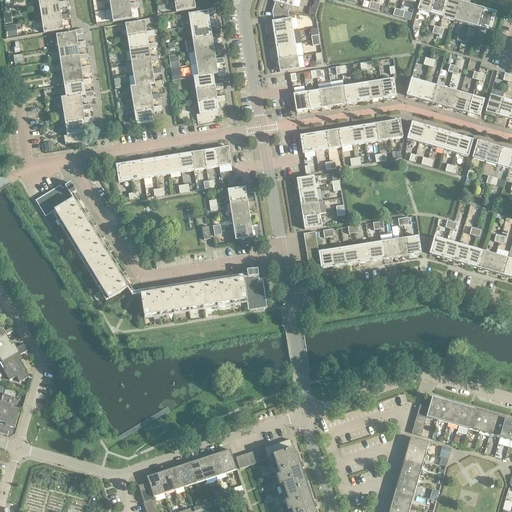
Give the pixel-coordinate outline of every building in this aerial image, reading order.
[(38,0),(40,8),(59,5),(59,3),(58,0),(38,0)] [(109,0),(111,10),(130,7),(130,5),(129,0),(109,0)] [(174,0),(176,13),(196,10),(194,0),(174,0)] [(294,0),(273,0),(273,3),(275,4),(272,13),(288,14),(290,8),(292,8),(294,0)] [(433,0),(420,0),(417,11),(430,14),(433,0)] [(447,0),(433,0),(430,14),(442,18),(447,0)] [(459,2),(451,0),(447,0),(442,18),(454,21),(459,2)] [(67,7),(67,2),(59,3),(59,5),(40,8),(42,21),(61,18),(61,16),(60,8),(67,7)] [(472,6),(459,2),(454,21),(466,25),(472,6)] [(139,9),(138,3),(130,5),(130,7),(111,10),(113,23),(133,20),(131,10),(139,9)] [(164,3),(157,4),(158,11),(165,10),(164,3)] [(484,9),(472,6),(466,25),(478,28),(484,9)] [(216,14),(215,9),(208,10),(208,12),(188,15),(190,28),(210,25),(210,23),(209,15),(216,14)] [(496,13),(484,9),(478,28),(491,32),(496,13)] [(288,14),(272,13),(274,22),(272,22),(274,35),(294,32),(292,19),(289,20),(288,14)] [(12,14),(4,16),(5,24),(13,23),(12,14)] [(69,20),(69,14),(61,16),(61,18),(42,21),(44,34),(63,31),(62,21),(69,20)] [(153,24),(152,19),(144,20),(145,22),(125,25),(127,38),(147,35),(147,32),(145,25),(153,24)] [(218,26),(217,21),(210,23),(210,25),(190,28),(192,40),(212,37),(212,35),(211,28),(218,26)] [(16,27),(6,28),(7,38),(18,37),(16,27)] [(76,33),(56,36),(58,49),(78,45),(78,43),(76,36),(84,35),(83,30),(75,31),(76,33)] [(155,36),(154,31),(147,32),(147,35),(127,38),(129,50),(149,47),(149,45),(147,38),(155,36)] [(296,45),(294,32),(274,35),(276,48),(296,45)] [(220,39),(219,34),(212,35),(212,37),(192,40),(194,53),(214,50),(214,47),(213,40),(220,39)] [(86,47),(85,42),(78,43),(78,45),(58,49),(60,61),(80,58),(80,56),(78,48),(86,47)] [(157,49),(156,44),(149,45),(149,47),(129,50),(131,63),(151,59),(151,57),(149,50),(157,49)] [(297,57),(296,45),(276,48),(278,60),(297,57)] [(222,51),(221,46),(214,47),(214,50),(194,53),(196,65),(216,62),(216,60),(215,53),(222,51)] [(21,55),(12,57),(13,65),(22,63),(21,55)] [(88,60),(87,55),(80,56),(80,58),(60,61),(62,74),(82,70),(81,68),(80,61),(88,60)] [(159,61),(158,56),(151,57),(151,59),(131,63),(133,75),(153,72),(152,70),(151,63),(159,61)] [(178,56),(169,57),(171,69),(180,67),(178,56)] [(299,70),(297,57),(278,60),(280,73),(290,71),(299,70)] [(224,64),(223,59),(216,60),(216,62),(196,65),(198,77),(213,75),(213,76),(218,75),(218,77),(226,76),(225,71),(218,72),(217,65),(224,64)] [(90,72),(89,67),(81,68),(82,70),(62,74),(64,86),(84,83),(83,81),(82,73),(90,72)] [(180,68),(170,70),(172,81),(182,80),(180,68)] [(161,74),(160,69),(152,70),(153,72),(133,75),(135,87),(135,88),(150,85),(150,86),(155,85),(155,87),(163,86),(162,81),(154,82),(153,75),(161,74)] [(213,75),(198,77),(194,78),(196,91),(215,88),(215,86),(213,76),(213,75)] [(411,79),(406,97),(419,100),(424,83),(411,79)] [(92,85),(91,80),(83,81),(84,83),(64,86),(66,98),(81,96),(81,97),(86,96),(86,98),(94,97),(93,92),(85,93),(84,86),(92,85)] [(397,97),(394,80),(381,82),(384,99),(397,97)] [(384,99),(381,82),(369,84),(371,101),(384,99)] [(436,87),(424,83),(419,100),(431,104),(436,87)] [(223,89),(222,84),(215,86),(215,88),(196,91),(198,103),(217,100),(217,98),(216,91),(223,89)] [(371,101),(369,84),(356,86),(359,103),(371,101)] [(135,88),(135,87),(130,88),(132,101),(152,98),(152,96),(150,86),(150,85),(135,88)] [(359,103),(356,86),(344,88),(346,105),(359,103)] [(448,90),(436,87),(431,104),(443,107),(448,90)] [(346,105),(344,88),(331,90),(334,107),(346,105)] [(334,107),(331,90),(328,90),(319,92),(322,109),(334,107)] [(460,94),(448,90),(443,107),(455,111),(460,94)] [(505,94),(492,90),(485,113),(498,117),(503,99),(505,94)] [(322,109),(319,92),(306,93),(309,111),(322,109)] [(309,111),(306,93),(293,95),(296,113),(309,111)] [(160,99),(159,94),(152,96),(152,98),(132,101),(134,113),(154,110),(154,108),(152,101),(160,99)] [(472,97),(460,94),(455,111),(467,114),(472,97)] [(66,98),(61,99),(63,112),(83,108),(83,106),(81,97),(81,96),(66,98)] [(225,102),(224,97),(217,98),(217,100),(198,103),(200,115),(196,116),(198,125),(215,122),(214,114),(219,113),(218,103),(225,102)] [(485,101),(472,97),(467,114),(480,118),(485,101)] [(511,113),(511,102),(503,99),(498,117),(510,120),(511,113)] [(91,110),(90,105),(83,106),(83,108),(63,112),(65,124),(85,121),(85,119),(83,111),(91,110)] [(162,112),(161,107),(154,108),(154,110),(134,113),(136,126),(156,123),(154,113),(162,112)] [(93,123),(92,118),(85,119),(85,121),(65,124),(67,136),(64,137),(66,146),(83,143),(82,135),(87,134),(85,124),(93,123)] [(403,139),(400,121),(387,123),(390,141),(403,139)] [(390,141),(387,123),(375,125),(378,143),(390,141)] [(424,127),(412,123),(407,140),(419,144),(424,127)] [(378,143),(375,125),(363,127),(365,145),(378,143)] [(365,145),(363,127),(350,129),(353,147),(365,145)] [(437,130),(424,127),(419,144),(432,147),(437,130)] [(353,147),(350,129),(338,131),(340,149),(353,147)] [(449,134),(437,130),(432,147),(444,151),(449,134)] [(340,149),(338,131),(325,133),(328,151),(340,149)] [(328,151),(325,133),(313,135),(316,152),(328,151)] [(461,137),(449,134),(444,151),(456,154),(461,137)] [(316,152),(313,135),(300,137),(303,154),(316,152)] [(473,141),(461,137),(456,154),(468,158),(473,141)] [(490,145),(477,142),(472,159),(485,163),(490,145)] [(52,143),(44,144),(45,153),(53,152),(52,143)] [(502,149),(490,145),(485,163),(497,166),(502,149)] [(232,166),(229,148),(216,150),(219,168),(232,166)] [(511,158),(511,151),(502,149),(497,166),(509,170),(511,158)] [(219,168),(216,150),(204,152),(206,170),(219,168)] [(206,170),(204,152),(191,154),(194,172),(206,170)] [(194,172),(191,154),(179,156),(181,174),(194,172)] [(181,174),(179,156),(166,158),(169,176),(181,174)] [(169,176),(166,158),(154,160),(157,177),(169,176)] [(157,177),(154,160),(141,162),(144,179),(157,177)] [(144,179),(141,162),(129,164),(132,181),(144,179)] [(132,181),(129,164),(116,166),(119,183),(132,181)] [(316,190),(314,177),(306,178),(297,180),(299,193),(316,190)] [(81,201),(71,184),(62,189),(60,186),(36,201),(41,211),(46,218),(55,212),(109,300),(123,292),(130,287),(125,278),(128,276),(125,272),(122,274),(117,266),(120,264),(117,260),(114,261),(109,253),(112,251),(110,247),(107,249),(102,241),(105,239),(102,234),(99,236),(94,228),(97,226),(94,222),(91,224),(86,215),(89,214),(86,209),(84,211),(78,203),(81,201)] [(247,201),(245,188),(235,189),(228,191),(230,203),(247,201)] [(318,202),(316,190),(299,193),(301,205),(318,202)] [(249,213),(247,201),(230,203),(232,216),(249,213)] [(320,215),(318,202),(301,205),(303,218),(320,215)] [(251,226),(249,213),(232,216),(234,228),(251,226)] [(322,228),(320,215),(303,218),(305,230),(322,228)] [(253,238),(251,226),(234,228),(236,241),(253,238)] [(209,227),(202,228),(204,241),(211,240),(209,227)] [(422,255),(419,237),(406,239),(409,257),(422,255)] [(447,241),(434,238),(429,255),(442,259),(447,241)] [(409,257),(406,239),(393,241),(396,259),(409,257)] [(396,259),(393,241),(381,243),(384,261),(396,259)] [(459,245),(447,241),(442,259),(454,262),(459,245)] [(384,261),(381,243),(369,245),(371,263),(384,261)] [(371,263),(369,245),(356,247),(359,265),(371,263)] [(471,248),(459,245),(454,262),(466,266),(471,248)] [(359,265),(356,247),(344,249),(346,266),(359,265)] [(483,252),(471,248),(466,266),(478,269),(483,252)] [(346,266),(344,249),(331,251),(334,268),(346,266)] [(334,268),(331,251),(318,253),(319,256),(320,262),(321,270),(334,268)] [(495,255),(483,252),(478,269),(490,273),(495,255)] [(507,259),(495,255),(490,273),(503,276),(507,259)] [(511,260),(507,259),(503,276),(511,278),(511,260)] [(258,270),(242,273),(243,276),(233,278),(232,274),(227,275),(228,278),(218,280),(218,276),(213,277),(213,281),(204,282),(203,279),(198,280),(199,283),(189,284),(189,281),(184,282),(184,285),(174,287),(174,283),(169,284),(169,287),(160,289),(159,286),(154,286),(155,290),(145,291),(145,288),(140,289),(142,301),(144,317),(247,301),(248,311),(267,309),(263,280),(259,280),(258,270)] [(0,328),(0,339),(7,335),(15,331),(14,327),(5,332),(2,327),(0,328)] [(12,345),(7,335),(0,339),(0,358),(1,361),(26,348),(24,345),(17,349),(14,344),(12,345)] [(27,351),(26,348),(1,361),(6,369),(4,370),(9,381),(16,377),(19,383),(30,377),(21,362),(23,360),(21,355),(27,351)] [(439,400),(432,398),(429,408),(428,412),(427,416),(426,418),(437,421),(443,402),(439,401),(439,400)] [(12,405),(1,402),(0,404),(0,421),(6,424),(5,426),(15,429),(20,410),(12,407),(12,405)] [(447,403),(443,402),(437,421),(448,424),(453,404),(447,402),(447,403)] [(460,406),(453,404),(448,424),(458,427),(463,408),(460,407),(460,406)] [(467,409),(463,408),(458,427),(468,430),(474,410),(468,408),(467,409)] [(481,412),(474,410),(468,430),(479,433),(484,414),(480,413),(481,412)] [(488,415),(484,414),(479,433),(489,436),(495,416),(488,414),(488,415)] [(502,418),(495,416),(489,436),(500,439),(505,420),(501,419),(502,418)] [(509,421),(505,420),(500,439),(510,442),(511,435),(511,420),(510,420),(509,421)] [(411,438),(409,445),(410,445),(408,449),(426,454),(429,443),(411,438)] [(293,449),(290,440),(264,449),(268,459),(273,457),(273,456),(293,449)] [(268,460),(268,459),(264,449),(259,451),(262,462),(268,460)] [(296,458),(293,449),(273,456),(273,457),(275,462),(272,463),(282,495),(307,486),(298,457),(296,458)] [(426,454),(408,449),(407,454),(406,453),(404,459),(423,465),(426,454)] [(230,451),(223,453),(224,454),(220,455),(226,474),(237,471),(230,451)] [(262,462),(259,451),(253,453),(257,464),(262,462)] [(257,464),(253,453),(247,454),(251,466),(257,464)] [(251,466),(247,454),(242,456),(245,468),(251,466)] [(226,474),(220,455),(216,456),(215,455),(209,458),(216,478),(226,474)] [(245,468),(242,456),(236,458),(240,470),(245,468)] [(216,478),(209,458),(203,460),(203,461),(199,462),(206,481),(216,478)] [(423,465),(404,459),(403,466),(404,466),(402,470),(420,475),(423,465)] [(206,481),(199,462),(195,463),(195,462),(189,464),(195,484),(206,481)] [(195,484),(189,464),(182,466),(183,467),(179,469),(185,488),(195,484)] [(185,488),(179,469),(175,470),(174,469),(168,471),(175,491),(185,488)] [(420,475),(402,470),(401,474),(400,474),(398,480),(417,485),(420,475)] [(175,491),(168,471),(162,473),(162,474),(158,475),(165,495),(175,491)] [(149,483),(138,487),(139,492),(151,489),(153,494),(154,498),(165,495),(158,475),(154,477),(154,476),(147,478),(149,483)] [(417,485),(398,480),(397,487),(398,487),(396,491),(414,496),(417,485)] [(315,511),(307,486),(282,495),(288,511),(315,511)] [(153,494),(151,489),(139,492),(141,498),(153,494)] [(414,496),(396,491),(395,495),(394,495),(393,501),(411,506),(414,496)] [(154,498),(153,494),(141,498),(143,504),(155,500),(154,498)] [(156,506),(155,500),(143,504),(145,509),(156,506)] [(409,511),(411,506),(393,501),(391,507),(392,508),(391,511),(409,511)]
